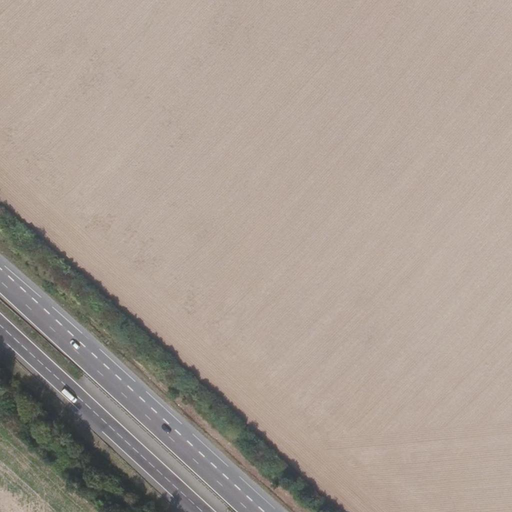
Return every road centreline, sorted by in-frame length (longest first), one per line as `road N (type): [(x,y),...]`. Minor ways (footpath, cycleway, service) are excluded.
road 1 (trunk): [(258,511),(0,280)]
road 2 (trunk): [(0,329),(200,511)]
